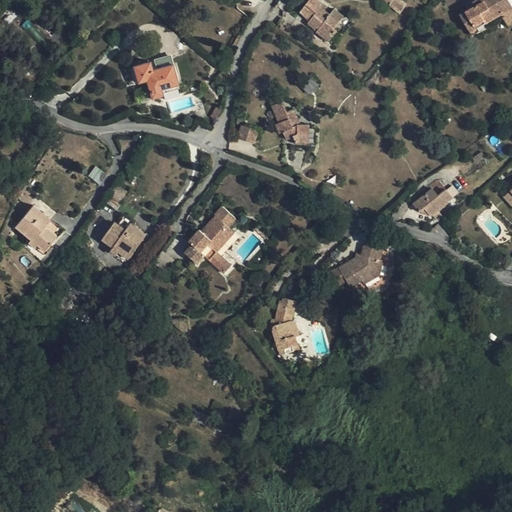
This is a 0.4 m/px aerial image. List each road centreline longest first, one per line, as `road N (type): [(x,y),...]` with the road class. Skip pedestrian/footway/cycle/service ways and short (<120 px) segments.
road 1 (residential): [(209,147),(336,211),(437,239),(511,279)]
road 2 (residential): [(0,92),(92,131),(140,129),(209,147)]
road 3 (residential): [(209,147),(228,112),(237,50),(269,0)]
road 4 (unknown): [(44,111),(120,39),(165,27)]
road 5 (unknown): [(209,147),(143,260)]
